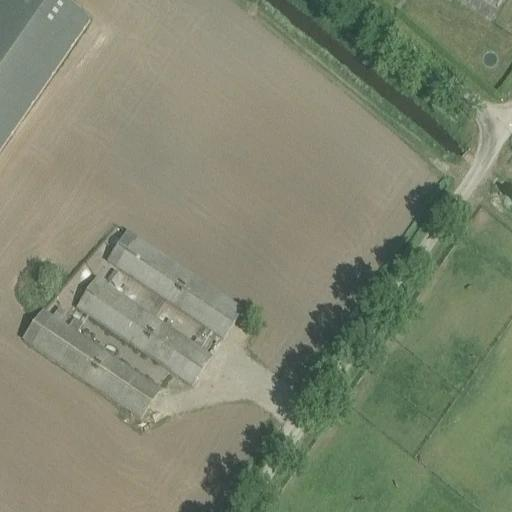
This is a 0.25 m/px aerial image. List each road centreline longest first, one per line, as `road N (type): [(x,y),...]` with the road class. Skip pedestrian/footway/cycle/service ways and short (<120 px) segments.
road 1 (unclassified): [(249,511),(503,127)]
road 2 (unclassified): [(503,127),(350,0)]
